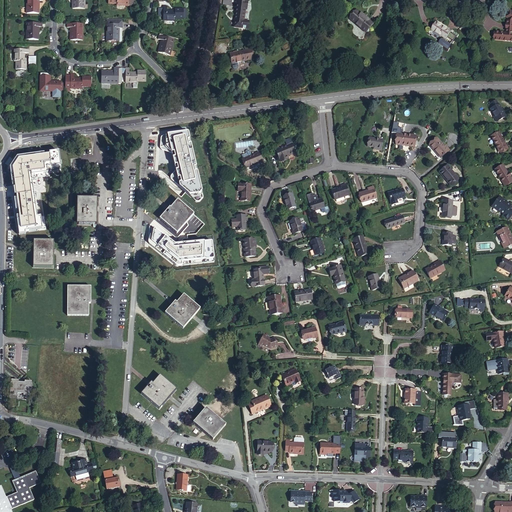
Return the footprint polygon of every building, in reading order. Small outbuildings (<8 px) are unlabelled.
[(26,0),(26,13),(38,13),(38,9),(36,8),(37,1),(41,2),(41,0),(26,0)] [(85,8),(84,0),(74,0),(75,2),(74,2),(73,8),(85,8)] [(107,0),(107,7),(116,7),(116,9),(133,9),(132,0),(107,0)] [(248,0),(234,0),(235,18),(234,25),(248,25),(248,18),(245,18),(245,7),(248,7),(248,0)] [(167,8),(163,8),(163,23),(175,23),(175,21),(188,21),(188,12),(174,11),(174,13),(167,13),(167,8)] [(497,32),(496,40),(511,40),(511,11),(506,16),(509,19),(507,20),(506,33),(497,32)] [(343,18),(361,32),(366,25),(361,21),(363,19),(354,12),(352,14),(348,12),(343,18)] [(120,20),(104,20),(104,25),(105,25),(105,42),(120,42),(120,20)] [(445,30),(446,29),(437,22),(432,29),(443,37),(438,44),(446,50),(450,45),(444,41),(447,37),(452,42),(456,37),(452,34),(452,35),(445,30)] [(25,41),(37,41),(37,36),(36,36),(36,28),(40,28),(41,25),(26,24),(25,41)] [(82,42),(83,25),(66,25),(66,29),(71,29),(71,36),(69,36),(69,41),(82,42)] [(159,49),(158,54),(169,57),(173,41),(159,36),(158,41),(162,42),(160,49),(159,49)] [(252,57),(249,47),(243,48),(229,53),(231,63),(236,61),(252,57)] [(16,71),(25,72),(26,63),(23,63),(24,56),(28,56),(28,52),(14,51),(14,63),(16,63),(16,71)] [(118,70),(114,70),(114,74),(107,74),(107,73),(102,73),(101,84),(118,85),(118,70)] [(128,70),(125,70),(125,75),(124,84),(132,84),(136,85),(137,82),(145,83),(145,73),(137,73),(136,75),(128,75),(128,70)] [(41,90),(61,91),(61,89),(61,82),(61,81),(51,81),(51,73),(42,72),(41,90)] [(65,77),(65,88),(71,88),(71,91),(82,91),(83,89),(91,89),(92,79),(83,79),(82,81),(75,81),(75,76),(71,76),(71,77),(65,77)] [(504,113),(503,113),(497,100),(489,104),(492,109),(491,109),(494,116),(497,122),(506,117),(504,113)] [(505,144),(499,132),(491,136),(496,145),(496,146),(497,145),(500,153),(508,149),(505,144)] [(414,147),(416,136),(397,133),(396,145),(414,147)] [(287,156),(297,152),(293,143),(290,138),(284,140),(287,146),(276,150),(281,162),(288,159),(287,156)] [(381,151),(383,140),(369,138),(368,147),(374,148),(376,148),(376,150),(381,151)] [(445,146),(444,147),(437,139),(429,145),(440,158),(449,151),(445,146)] [(262,161),(259,153),(251,156),(250,151),(248,150),(246,151),(246,153),(246,154),(242,155),(243,159),(247,168),(262,161)] [(450,186),(458,179),(447,165),(439,172),(450,186)] [(510,176),(509,176),(508,174),(502,165),(495,169),(501,179),(501,178),(505,185),(511,181),(511,179),(510,176)] [(250,202),(251,185),(238,184),(238,190),(241,191),(241,201),(250,202)] [(334,200),(349,195),(345,184),(341,186),(341,187),(331,190),(334,200)] [(368,188),(369,190),(359,193),(362,203),(376,198),(373,187),(368,188)] [(17,214),(37,215),(37,189),(18,188),(17,214)] [(404,197),(402,189),(388,193),(391,204),(397,202),(396,200),(404,197)] [(295,207),(291,194),(283,197),(287,210),(288,210),(292,208),(295,207)] [(511,209),(509,207),(510,206),(500,197),(492,207),(498,211),(498,210),(504,215),(503,216),(508,220),(511,214),(511,209)] [(311,212),(324,208),(321,198),(317,200),(317,201),(309,203),(311,212)] [(158,217),(176,231),(192,212),(177,199),(170,207),(168,205),(158,217)] [(73,230),(93,230),(95,201),(75,200),(73,230)] [(442,217),(451,217),(452,201),(443,200),(442,217)] [(460,202),(452,201),(451,217),(451,219),(459,220),(460,202)] [(247,220),(247,215),(236,216),(237,220),(237,227),(237,231),(246,230),(245,220),(247,220)] [(405,223),(402,216),(385,221),(387,229),(405,223)] [(302,231),(299,219),(290,222),(293,234),(302,231)] [(511,237),(511,238),(507,227),(497,232),(503,243),(502,244),(504,248),(511,244),(511,237)] [(456,236),(452,236),(452,233),(443,233),(442,245),(451,246),(451,244),(455,245),(456,236)] [(359,257),(368,254),(362,237),(353,239),(359,257)] [(315,255),(324,252),(320,238),(310,242),(312,247),(315,255)] [(255,257),(255,248),(254,240),(243,241),(245,258),(255,257)] [(31,268),(51,269),(52,243),(32,242),(31,268)] [(511,273),(511,262),(504,259),(500,267),(511,273)] [(430,278),(444,270),(439,261),(433,264),(434,265),(425,270),(430,278)] [(344,282),(345,282),(341,266),(329,269),(330,274),(332,274),(333,276),(335,284),(336,284),(337,288),(338,289),(345,287),(345,286),(344,282)] [(260,270),(253,271),(254,280),(251,280),(252,287),(264,286),(263,274),(269,274),(269,267),(260,268),(260,270)] [(403,289),(417,281),(412,272),(398,279),(403,289)] [(371,291),(381,288),(377,275),(368,277),(371,291)] [(89,290),(66,289),(65,319),(87,319),(87,307),(89,307),(89,290)] [(312,300),(310,290),(294,293),(296,302),(312,300)] [(282,314),(279,296),(268,298),(270,315),(282,314)] [(162,314),(180,330),(196,311),(180,297),(173,305),(171,303),(162,314)] [(479,300),(465,300),(464,308),(469,308),(469,309),(477,309),(477,310),(480,311),(483,311),(484,300),(479,300)] [(434,316),(443,321),(448,313),(440,308),(434,304),(429,313),(433,316),(434,316)] [(411,318),(411,310),(396,310),(395,318),(411,318)] [(371,315),(371,316),(365,316),(360,315),(359,325),(373,325),(373,326),(378,326),(378,315),(371,315)] [(343,322),(339,324),(329,326),(331,335),(346,331),(343,322)] [(311,328),(311,329),(301,331),(303,340),(317,336),(315,327),(311,328)] [(504,338),(503,332),(486,335),(487,341),(494,340),(495,348),(505,347),(503,338),(504,338)] [(268,339),(269,338),(263,335),(259,344),(270,349),(277,347),(274,338),(270,340),(268,339)] [(453,352),(454,346),(441,345),(441,352),(442,352),(442,355),(441,355),(440,364),(447,364),(447,363),(451,363),(452,352),(453,352)] [(508,363),(507,359),(496,361),(497,365),(496,365),(498,375),(508,373),(507,364),(508,363)] [(335,370),(333,366),(324,371),(328,379),(334,376),(336,380),(340,378),(337,369),(335,370)] [(295,383),(300,381),(295,369),(288,372),(288,373),(281,376),(286,386),(291,384),(291,383),(295,381),(295,383)] [(443,395),(450,396),(452,375),(443,374),(442,380),(443,380),(443,395)] [(142,392),(161,407),(176,390),(160,376),(153,383),(152,381),(142,392)] [(29,396),(30,383),(10,382),(9,394),(16,395),(16,394),(22,394),(22,395),(29,396)] [(362,400),(362,398),(363,389),(355,389),(354,405),(364,405),(364,400),(362,400)] [(415,396),(415,390),(406,390),(405,398),(404,398),(404,404),(415,404),(415,396)] [(507,399),(507,394),(497,394),(497,400),(497,409),(506,409),(506,399),(507,399)] [(271,406),(267,397),(260,399),(260,398),(251,402),(252,403),(248,405),(252,414),(256,413),(255,411),(263,408),(264,409),(271,406)] [(469,410),(470,409),(470,405),(458,407),(461,421),(471,419),(469,410)] [(213,440),(226,425),(206,408),(193,424),(213,440)] [(355,416),(355,411),(343,410),(343,415),(345,415),(345,430),(354,431),(355,416)] [(429,423),(429,418),(417,418),(417,423),(417,426),(416,433),(427,433),(428,423),(429,423)] [(456,447),(456,438),(447,438),(442,437),(442,447),(447,447),(447,448),(451,448),(451,447),(456,447)] [(272,453),(272,443),(258,442),(257,454),(263,454),(263,452),(272,453)] [(303,454),(303,444),(294,443),(289,443),(285,443),(285,451),(289,451),(289,453),(294,453),(297,453),(297,454),(303,454)] [(340,453),(340,444),(320,443),(320,454),(326,454),(335,454),(335,453),(340,453)] [(479,455),(480,452),(480,443),(474,443),(473,450),(469,450),(469,455),(468,462),(473,462),(472,463),(475,463),(475,462),(479,462),(479,458),(481,458),(481,455),(479,455)] [(369,458),(370,447),(365,447),(360,447),(355,446),(354,456),(365,456),(365,458),(369,458)] [(407,451),(407,452),(400,452),(400,451),(393,451),(393,460),(399,460),(399,461),(402,461),(403,463),(408,463),(408,462),(412,463),(413,451),(407,451)] [(91,464),(86,465),(85,460),(81,461),(76,463),(75,462),(72,463),(73,469),(69,470),(71,477),(75,476),(76,480),(89,476),(88,472),(93,471),(91,464)] [(118,478),(113,479),(111,470),(103,472),(107,490),(120,487),(118,478)] [(17,493),(6,498),(1,486),(0,486),(0,511),(12,511),(11,510),(34,500),(30,488),(41,484),(36,471),(12,481),(17,493)] [(190,486),(187,486),(187,476),(177,475),(176,490),(189,491),(190,486)] [(348,495),(345,491),(333,490),(333,496),(334,496),(334,502),(339,502),(339,503),(348,504),(352,501),(353,504),(360,500),(354,491),(348,495)] [(304,492),(304,493),(297,492),(291,491),(291,502),(295,503),(299,503),(298,504),(303,505),(304,500),(307,500),(311,500),(311,492),(304,492)] [(421,496),(417,496),(417,497),(411,496),(410,507),(421,507),(421,508),(426,508),(426,496),(421,496)] [(511,511),(511,502),(510,502),(510,503),(502,503),(502,502),(495,502),(495,511),(511,511)] [(142,511),(140,503),(136,505),(137,510),(134,511),(133,511),(142,511)] [(195,511),(197,504),(186,503),(185,511),(195,511)]
